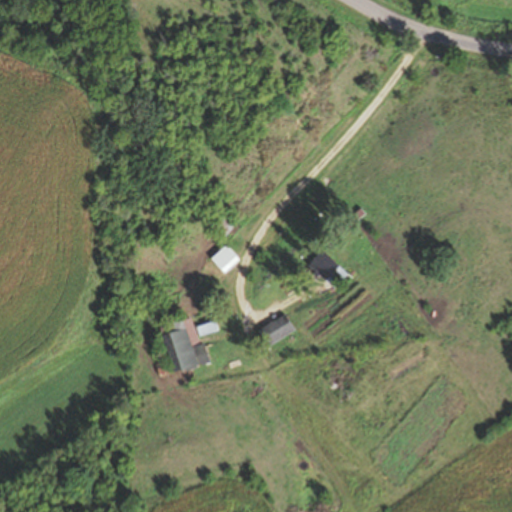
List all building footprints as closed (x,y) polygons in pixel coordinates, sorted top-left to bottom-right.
[(237,224),(223,212),(208,228),(222,241),(237,224)] [(240,260),(226,245),(211,259),(225,274),(240,260)] [(349,274),(322,250),(309,266),(335,289),(349,274)] [(269,348),(296,330),(285,314),(258,332),(269,348)] [(209,363),(202,336),(219,331),(216,321),(194,327),(192,317),(160,325),(173,373),(209,363)]
